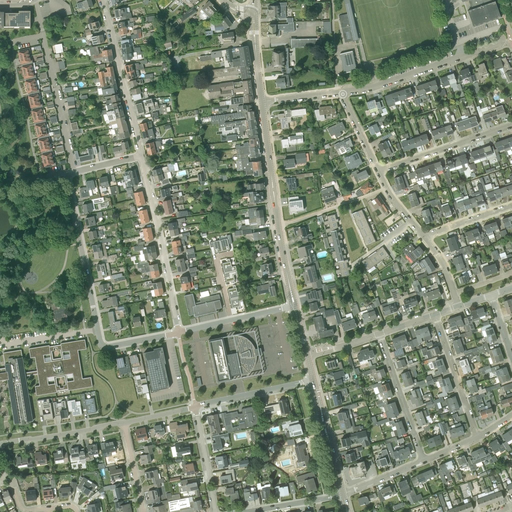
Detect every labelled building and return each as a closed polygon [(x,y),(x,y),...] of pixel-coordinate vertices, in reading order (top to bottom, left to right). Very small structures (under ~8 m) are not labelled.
[(81,6),(84,5),(86,9),(93,6),(91,0),(87,0),(77,4),(79,9),(82,8),(81,6)] [(494,0),(452,0),(453,1),(456,0),(460,0),(461,1),(462,2),(465,2),(469,0),(472,9),(467,11),(473,27),(501,17),(494,0)] [(213,14),(216,10),(212,6),(213,5),(209,1),(203,8),(202,10),(200,11),(202,13),(204,12),(204,14),(202,16),(204,18),(206,16),(208,16),(211,19),(214,15),(213,14)] [(280,3),(280,6),(268,6),(269,13),(271,13),(271,17),(278,17),(278,18),(286,18),(286,6),(287,6),(287,3),(280,3)] [(131,18),(130,13),(126,14),(125,8),(115,10),(116,18),(121,17),(121,20),(131,18)] [(183,21),(196,11),(193,8),(180,17),(183,21)] [(1,15),(1,13),(1,11),(0,10),(0,28),(1,29),(1,27),(3,27),(3,29),(31,29),(31,13),(5,13),(5,15),(1,15)] [(345,43),(354,41),(348,14),(339,16),(340,23),(342,29),(345,43)] [(215,30),(226,29),(232,24),(226,16),(220,21),(214,22),(215,30)] [(86,35),(91,33),(91,30),(100,28),(99,21),(89,24),(90,29),(85,30),(86,35)] [(126,28),(130,27),(129,24),(128,24),(127,21),(118,23),(119,29),(126,27),(126,28)] [(324,34),(331,33),(331,21),(323,22),(324,34)] [(276,25),(269,25),(269,32),(268,32),(267,33),(267,35),(268,36),(268,37),(276,36),(280,36),(279,30),(294,30),(294,23),(288,23),(288,25),(279,25),(276,25)] [(224,45),(234,43),(233,38),(234,37),(233,32),(222,34),(224,45)] [(88,40),(92,39),(93,45),(104,42),(102,35),(93,37),(93,34),(87,35),(88,40)] [(164,49),(172,47),(170,38),(162,40),(164,49)] [(121,40),(122,48),(131,47),(133,46),(132,39),(121,40)] [(291,48),(321,47),(321,39),(291,39),(291,48)] [(57,53),(64,52),(63,43),(56,44),(57,53)] [(93,55),(94,58),(112,55),(111,49),(102,51),(103,53),(99,54),(98,46),(90,48),(90,50),(91,55),(93,55)] [(248,46),(237,48),(239,56),(239,59),(240,60),(250,58),(248,46)] [(20,57),(20,58),(29,56),(28,52),(30,51),(30,48),(18,51),(19,54),(18,55),(18,56),(18,57),(19,57),(20,57)] [(241,65),(241,66),(249,65),(251,65),(250,58),(240,60),(239,59),(237,59),(237,56),(239,56),(237,48),(227,50),(228,56),(229,63),(224,64),(224,68),(229,67),(240,66),(241,65)] [(281,51),(273,51),(273,67),(274,68),(275,68),(276,66),(288,66),(288,48),(281,48),(281,51)] [(219,57),(228,56),(227,50),(211,52),(212,58),(215,58),(216,61),(220,61),(219,57)] [(356,70),(351,52),(352,51),(340,54),(344,73),(357,70),(356,70)] [(30,61),(29,56),(20,58),(20,59),(19,59),(19,60),(19,61),(20,62),(21,62),(22,65),(33,63),(32,60),(30,61)] [(508,82),(511,80),(511,69),(511,70),(505,57),(500,59),(500,58),(493,61),(495,70),(502,68),(504,74),(508,82)] [(34,66),(33,63),(22,65),(22,69),(21,70),(21,71),(22,72),(23,72),(23,73),(33,71),(32,66),(34,66)] [(127,73),(138,70),(136,63),(133,64),(132,64),(125,66),(127,73)] [(477,81),(479,80),(482,79),(481,76),(488,74),(484,63),(478,65),(479,68),(477,69),(478,72),(475,74),(475,75),(477,81)] [(251,77),(249,65),(241,66),(241,65),(240,66),(241,73),(242,74),(238,75),(239,79),(242,78),(251,77)] [(100,78),(114,75),(113,66),(107,67),(108,72),(104,73),(104,71),(99,72),(100,78)] [(221,76),(221,77),(241,73),(240,66),(229,67),(224,68),(220,69),(221,76)] [(477,81),(475,75),(471,76),(468,68),(459,72),(462,79),(468,77),(470,83),(477,81)] [(221,77),(221,76),(220,69),(207,71),(208,79),(221,77)] [(138,70),(127,73),(128,79),(136,78),(136,77),(140,76),(138,70)] [(34,75),(33,71),(23,73),(23,74),(22,75),(22,76),(23,76),(24,76),(25,80),(36,78),(35,74),(34,75)] [(453,74),(447,76),(450,84),(456,82),(453,74)] [(110,85),(116,84),(114,75),(100,78),(101,84),(102,87),(106,86),(105,83),(106,83),(107,83),(106,81),(110,81),(110,85)] [(289,82),(288,78),(288,75),(282,76),(283,78),(276,79),(277,87),(280,86),(281,88),(285,87),(285,83),(289,82)] [(450,84),(447,76),(441,78),(443,86),(450,84)] [(37,80),(36,78),(25,80),(26,83),(25,84),(25,85),(25,86),(26,87),(27,87),(36,85),(39,85),(38,80),(37,80)] [(244,94),(252,94),(251,80),(234,82),(233,82),(220,83),(220,84),(221,91),(228,90),(229,93),(231,93),(234,92),(244,91),(244,94)] [(428,82),(431,91),(438,88),(435,80),(428,82)] [(425,93),(431,91),(428,82),(422,84),(425,93)] [(117,90),(116,84),(110,85),(106,86),(102,87),(101,87),(103,95),(117,92),(116,90),(117,90)] [(234,92),(231,93),(229,93),(228,90),(221,91),(220,84),(208,86),(210,99),(232,96),(232,97),(234,97),(234,96),(235,96),(234,92)] [(419,98),(420,98),(420,99),(427,97),(426,95),(425,93),(422,84),(416,87),(419,95),(419,98)] [(28,95),(39,92),(39,89),(37,89),(36,85),(27,87),(27,88),(26,88),(26,89),(26,90),(26,91),(27,91),(28,95)] [(410,88),(404,90),(407,98),(413,96),(410,88)] [(397,92),(400,100),(407,98),(404,90),(397,92)] [(147,91),(145,92),(132,95),(134,101),(141,99),(141,98),(142,100),(145,99),(144,95),(147,94),(147,91)] [(30,102),(39,100),(38,96),(40,95),(39,92),(28,95),(29,98),(28,99),(28,100),(29,101),(30,101),(30,102)] [(391,94),(394,102),(400,100),(397,92),(391,94)] [(110,104),(113,103),(112,102),(120,100),(119,94),(111,96),(112,99),(109,100),(106,101),(106,104),(107,104),(110,104)] [(252,94),(244,94),(244,97),(243,97),(243,99),(241,99),(241,97),(235,98),(235,100),(231,100),(231,105),(253,102),(252,94)] [(394,102),(391,94),(385,96),(389,107),(395,105),(394,102)] [(136,110),(154,105),(158,105),(157,102),(153,102),(152,98),(149,99),(142,101),(143,102),(135,104),(136,110)] [(32,109),(43,107),(42,103),(40,104),(39,100),(30,102),(30,103),(29,103),(29,104),(29,105),(30,106),(31,106),(32,109)] [(376,103),(375,100),(367,102),(370,113),(379,111),(378,109),(384,107),(382,101),(376,103)] [(107,115),(123,111),(121,105),(120,102),(113,104),(113,103),(110,104),(107,104),(106,104),(107,104),(104,105),(106,110),(100,111),(101,115),(102,115),(107,114),(107,115)] [(245,112),(252,111),(251,104),(238,106),(237,108),(238,113),(243,112),(245,112)] [(158,105),(154,105),(136,110),(138,115),(150,112),(149,110),(155,109),(159,108),(158,105)] [(495,108),(499,117),(506,115),(502,105),(495,108)] [(331,109),(331,106),(319,107),(319,110),(314,111),(317,121),(325,120),(324,114),(331,114),(332,116),(336,115),(335,108),(331,109)] [(480,117),(483,116),(485,122),(492,120),(488,110),(481,113),(481,112),(479,106),(476,107),(478,113),(479,114),(480,117)] [(33,117),(42,115),(42,114),(41,110),(43,110),(43,107),(32,109),(32,113),(31,114),(31,115),(32,116),(33,116),(33,117)] [(306,108),(291,110),(292,117),(307,114),(306,108)] [(492,120),(499,117),(495,108),(492,109),(488,110),(492,120)] [(245,112),(246,116),(246,120),(253,119),(256,118),(254,110),(252,111),(245,112)] [(291,122),(290,117),(292,117),(291,110),(284,111),(285,113),(278,114),(279,118),(280,118),(282,128),(289,127),(288,122),(291,122)] [(125,118),(123,111),(107,115),(108,118),(109,120),(106,121),(107,124),(109,123),(109,122),(116,120),(125,118)] [(245,112),(243,112),(238,113),(211,116),(212,124),(219,123),(224,122),(230,122),(236,121),(242,120),(246,120),(246,116),(245,112)] [(473,113),(474,117),(469,119),(471,127),(478,125),(476,120),(479,119),(476,112),(473,113)] [(35,124),(46,121),(45,118),(43,119),(42,115),(33,117),(33,118),(32,119),(32,120),(33,120),(34,120),(35,124)] [(381,134),(380,131),(380,130),(381,130),(380,126),(383,125),(382,122),(385,120),(385,119),(384,116),(375,120),(377,124),(369,127),(372,134),(376,133),(377,136),(381,134)] [(125,118),(116,120),(109,122),(109,123),(110,125),(117,123),(118,128),(127,125),(125,118)] [(242,120),(243,130),(245,130),(257,128),(256,118),(253,119),(246,120),(242,120)] [(463,121),(465,129),(471,127),(469,119),(463,121)] [(239,131),(240,131),(243,130),(242,120),(236,121),(230,122),(224,122),(219,123),(212,124),(219,123),(220,128),(225,127),(225,131),(232,130),(232,127),(237,126),(237,127),(238,127),(239,131)] [(47,124),(46,121),(35,124),(36,127),(35,128),(35,129),(35,130),(36,130),(37,131),(46,129),(45,125),(47,124)] [(140,124),(142,131),(148,130),(147,127),(152,126),(151,121),(140,124)] [(465,129),(463,121),(456,123),(459,131),(465,129)] [(336,138),(342,135),(340,132),(346,129),(342,122),(327,129),(331,137),(332,136),(334,139),(336,138)] [(128,131),(127,125),(118,128),(109,130),(109,133),(115,132),(115,134),(116,134),(128,131)] [(450,125),(444,127),(447,135),(453,133),(450,125)] [(438,129),(441,137),(447,135),(444,127),(438,129)] [(258,138),(257,128),(245,130),(245,133),(248,133),(249,139),(258,138)] [(47,133),(46,129),(37,131),(37,132),(36,132),(36,133),(36,134),(36,135),(37,135),(38,139),(49,136),(48,133),(47,133)] [(144,139),(149,137),(149,140),(154,139),(153,135),(154,135),(153,129),(151,129),(148,130),(142,131),(144,139)] [(441,137),(438,129),(431,132),(434,140),(441,137)] [(130,137),(128,131),(116,134),(116,137),(112,138),(113,141),(130,137)] [(282,148),(289,147),(289,145),(300,143),(303,143),(303,136),(303,132),(295,133),(296,136),(288,137),(288,139),(281,140),(282,148)] [(391,132),(381,138),(382,141),(393,135),(391,133),(391,132)] [(426,134),(420,137),(423,144),(429,142),(426,134)] [(50,139),(49,136),(38,139),(39,142),(38,143),(38,144),(39,145),(40,145),(40,146),(49,144),(48,140),(50,139)] [(414,139),(416,147),(423,144),(420,137),(414,139)] [(240,149),(259,146),(258,138),(249,139),(250,146),(249,146),(249,145),(248,142),(243,143),(243,146),(240,146),(240,145),(235,146),(235,148),(236,149),(240,149)] [(353,146),(351,142),(352,142),(349,138),(339,143),(339,142),(334,144),(334,145),(337,151),(339,150),(341,154),(347,151),(346,150),(353,146)] [(407,141),(406,138),(401,140),(402,143),(401,143),(404,151),(410,149),(407,141)] [(410,149),(416,147),(414,139),(407,141),(410,149)] [(507,157),(507,158),(509,157),(508,155),(511,154),(511,152),(510,147),(507,139),(501,141),(504,149),(507,157)] [(114,154),(124,152),(124,150),(129,149),(127,141),(121,143),(122,146),(113,148),(114,154)] [(145,144),(147,149),(161,146),(160,144),(160,141),(157,141),(154,142),(145,144)] [(378,145),(381,151),(391,146),(388,141),(386,142),(378,145)] [(504,149),(501,141),(495,143),(498,151),(504,149)] [(50,148),(49,144),(40,146),(39,147),(39,148),(39,149),(40,149),(41,150),(42,153),(53,151),(52,148),(50,148)] [(161,146),(147,149),(148,155),(157,153),(156,153),(160,152),(159,149),(162,148),(161,146)] [(238,159),(241,159),(261,156),(259,146),(240,149),(236,149),(238,159)] [(391,146),(381,151),(384,157),(388,155),(389,157),(393,155),(393,154),(394,153),(392,147),(391,147),(391,146)] [(489,146),(483,148),(486,156),(487,159),(487,160),(496,157),(496,155),(493,146),(490,147),(489,146)] [(477,150),(479,158),(486,156),(483,148),(477,150)] [(79,157),(80,162),(94,159),(92,149),(88,149),(89,155),(79,157)] [(479,158),(477,150),(471,152),(473,161),(479,158)] [(43,160),(53,158),(52,154),(53,154),(53,151),(42,153),(42,157),(41,158),(41,159),(42,160),(43,160)] [(294,164),(306,162),(305,153),(296,154),(296,159),(284,160),(285,168),(295,167),(294,164)] [(358,155),(356,156),(354,154),(350,156),(349,155),(344,158),(346,163),(347,162),(348,165),(353,162),(355,167),(362,163),(358,155)] [(461,165),(462,167),(464,171),(466,170),(464,164),(468,162),(465,154),(459,156),(461,165)] [(452,159),(455,167),(461,165),(459,156),(452,159)] [(53,162),(53,158),(43,160),(43,161),(43,162),(42,162),(42,163),(43,164),(44,164),(45,168),(56,165),(55,162),(53,162)] [(254,170),(253,162),(249,163),(248,158),(241,159),(243,170),(243,171),(245,171),(254,170)] [(454,167),(455,167),(452,159),(446,161),(448,166),(445,167),(447,172),(449,178),(452,177),(450,172),(455,170),(454,167)] [(261,161),(253,162),(254,170),(262,169),(261,161)] [(434,164),(437,172),(443,170),(440,162),(434,164)] [(169,172),(170,172),(175,171),(173,163),(167,164),(168,166),(160,168),(152,170),(154,176),(162,174),(162,173),(169,171),(169,172)] [(436,179),(439,178),(437,172),(434,164),(427,166),(430,174),(431,177),(435,176),(436,179)] [(426,175),(430,174),(427,166),(421,168),(424,176),(425,179),(426,183),(428,182),(426,175)] [(415,170),(417,174),(414,175),(416,182),(423,180),(423,179),(425,179),(424,176),(421,168),(415,170)] [(131,178),(137,177),(135,170),(125,172),(126,176),(127,175),(128,179),(131,178)] [(359,173),(357,170),(352,172),(356,182),(368,176),(365,170),(359,173)] [(172,178),(170,172),(169,172),(169,171),(162,173),(162,174),(154,176),(155,182),(160,181),(161,182),(162,182),(162,185),(169,183),(168,179),(172,178)] [(198,181),(205,180),(205,178),(207,178),(206,173),(197,175),(198,181)] [(296,189),(295,179),(294,175),(289,176),(290,178),(286,179),(287,183),(287,186),(289,186),(289,190),(296,189)] [(394,178),(396,185),(406,181),(405,180),(403,175),(394,178)] [(102,188),(109,186),(107,176),(100,178),(102,188)] [(138,184),(137,177),(131,178),(128,179),(129,182),(127,183),(128,187),(138,184)] [(90,200),(91,200),(100,198),(100,194),(92,195),(91,190),(94,189),(93,180),(85,182),(87,187),(79,188),(81,198),(89,196),(90,200)] [(406,181),(396,185),(399,191),(409,187),(407,181),(406,181)] [(365,194),(372,188),(368,182),(361,188),(361,189),(357,191),(360,196),(364,193),(365,194)] [(110,188),(112,196),(119,194),(117,186),(110,188)] [(178,191),(177,186),(170,187),(170,188),(160,190),(162,197),(170,195),(169,191),(171,191),(171,190),(175,190),(175,191),(178,191)] [(333,191),(332,187),(321,191),(322,195),(323,195),(326,202),(336,199),(333,191)] [(499,189),(502,197),(509,195),(506,187),(499,189)] [(486,191),(490,201),(496,199),(494,191),(493,188),(486,191)] [(496,199),(502,197),(499,189),(494,191),(496,199)] [(142,191),(134,193),(136,199),(144,197),(142,191)] [(472,198),(469,199),(472,208),(478,205),(475,197),(473,191),(472,191),(471,192),(470,192),(471,194),(472,198)] [(253,193),(253,192),(241,193),(242,197),(249,196),(250,203),(248,203),(248,207),(256,206),(256,202),(259,202),(259,201),(263,200),(262,193),(257,194),(257,192),(253,193)] [(410,201),(417,198),(415,192),(408,195),(410,201)] [(475,197),(478,205),(484,203),(481,195),(475,197)] [(176,196),(173,197),(172,197),(173,199),(163,201),(164,208),(172,206),(171,203),(177,201),(177,198),(176,196)] [(289,201),(289,202),(290,212),(291,212),(291,214),(297,213),(297,211),(304,210),(302,200),(299,200),(298,196),(289,198),(289,201)] [(389,210),(379,196),(371,201),(374,205),(377,203),(384,213),(385,212),(387,211),(389,210)] [(145,204),(144,197),(136,199),(137,205),(145,204)] [(421,197),(417,198),(410,201),(412,207),(423,203),(421,197)] [(472,208),(469,199),(463,202),(465,210),(472,208)] [(458,208),(459,212),(465,210),(463,202),(456,204),(456,201),(453,202),(455,209),(458,208)] [(441,205),(440,202),(437,203),(438,205),(439,209),(440,212),(441,214),(444,213),(445,217),(452,214),(449,205),(448,205),(446,204),(441,205)] [(92,211),(91,203),(83,205),(84,213),(92,211)] [(173,209),(172,206),(164,208),(166,214),(176,212),(177,218),(178,217),(188,215),(187,211),(178,212),(177,209),(173,209)] [(249,216),(250,219),(264,217),(263,210),(258,210),(257,208),(248,209),(249,212),(248,212),(248,216),(249,216)] [(421,211),(423,217),(433,214),(431,208),(429,209),(428,208),(421,211)] [(147,209),(139,211),(140,217),(148,215),(147,209)] [(356,222),(355,222),(365,218),(362,209),(352,214),(354,218),(356,222)] [(437,213),(433,214),(423,217),(426,224),(435,220),(434,218),(439,216),(439,218),(442,217),(441,214),(440,212),(437,213)] [(339,222),(338,219),(336,219),(335,215),(335,214),(327,216),(328,220),(323,222),(324,225),(329,224),(337,222),(339,222)] [(140,217),(142,224),(150,222),(148,215),(140,217)] [(95,221),(97,220),(96,216),(85,218),(87,226),(95,225),(95,221)] [(265,224),(264,217),(250,219),(249,219),(249,225),(250,225),(251,229),(258,228),(258,225),(265,224)] [(510,224),(508,217),(502,219),(504,226),(510,224)] [(170,230),(177,228),(183,227),(182,222),(185,221),(185,218),(177,219),(177,222),(168,223),(170,230)] [(359,230),(369,226),(365,218),(355,222),(357,226),(358,226),(359,230)] [(492,231),(495,230),(496,232),(499,231),(496,221),(490,224),(492,231)] [(330,228),(325,229),(326,233),(331,232),(331,231),(339,230),(341,229),(340,226),(338,227),(337,222),(329,224),(330,228)] [(493,234),(493,233),(492,231),(490,224),(483,226),(486,233),(488,236),(493,234)] [(300,228),(300,226),(293,228),(295,236),(302,234),(302,237),(301,237),(302,243),(309,241),(309,239),(313,238),(311,233),(307,234),(306,228),(305,228),(304,227),(300,228)] [(359,230),(361,233),(360,234),(362,238),(372,234),(369,226),(359,230)] [(478,228),(471,230),(475,240),(475,241),(479,240),(480,242),(482,242),(484,247),(487,246),(484,237),(481,238),(478,228)] [(98,231),(98,230),(88,232),(90,239),(94,238),(94,239),(101,237),(100,231),(98,231)] [(342,237),(342,234),(340,234),(339,230),(331,231),(331,232),(332,236),(327,237),(328,240),(342,237)] [(475,240),(471,230),(465,232),(468,243),(475,240)] [(265,231),(253,233),(254,240),(258,240),(258,239),(263,238),(264,238),(266,238),(265,231)] [(362,238),(363,238),(364,241),(364,242),(366,246),(376,242),(372,234),(362,238)] [(188,241),(187,236),(180,237),(179,237),(180,240),(172,242),(173,248),(185,245),(184,241),(188,241)] [(456,243),(454,236),(450,238),(446,239),(448,246),(456,243)] [(328,240),(329,244),(333,242),(334,247),(342,245),(341,240),(343,240),(342,237),(328,240)] [(227,238),(220,240),(222,251),(228,250),(228,251),(230,250),(229,244),(227,238)] [(92,245),(94,252),(106,249),(105,245),(107,245),(106,243),(110,242),(110,239),(103,240),(103,243),(100,244),(100,243),(92,245)] [(220,240),(212,242),(213,247),(215,254),(217,253),(222,251),(220,240)] [(467,247),(459,250),(456,243),(448,246),(451,252),(454,251),(456,254),(462,251),(468,249),(467,247)] [(410,244),(402,249),(409,258),(413,255),(416,258),(424,252),(419,246),(415,249),(410,244)] [(143,247),(143,245),(138,246),(133,247),(134,252),(140,251),(142,251),(143,254),(144,254),(148,253),(156,251),(154,245),(147,247),(143,247)] [(173,248),(174,254),(182,253),(182,252),(186,251),(187,254),(195,253),(194,249),(194,248),(186,250),(185,245),(173,248)] [(260,249),(262,256),(269,255),(268,247),(264,248),(263,245),(259,246),(260,248),(258,248),(258,249),(260,249)] [(309,255),(307,249),(312,248),(311,245),(298,248),(300,258),(305,257),(306,263),(315,261),(314,254),(309,255)] [(345,249),(343,249),(342,245),(334,247),(335,251),(331,252),(331,255),(346,252),(345,249)] [(379,250),(376,252),(376,251),(375,252),(382,261),(389,255),(383,246),(379,249),(379,250)] [(107,256),(106,249),(94,252),(95,258),(103,257),(106,256),(106,260),(114,258),(117,257),(116,254),(107,256)] [(468,249),(462,251),(456,254),(457,257),(453,258),(455,265),(466,261),(465,255),(469,254),(469,255),(472,254),(472,251),(469,252),(468,249)] [(157,258),(156,251),(148,253),(144,254),(145,257),(145,258),(145,260),(144,261),(142,261),(139,262),(139,264),(147,262),(147,260),(157,258)] [(337,258),(338,262),(346,260),(345,255),(347,255),(346,252),(331,255),(332,259),(337,258)] [(368,256),(368,257),(375,266),(382,261),(375,252),(372,254),(372,255),(369,257),(368,256)] [(510,267),(506,255),(500,257),(502,261),(501,261),(502,265),(504,269),(510,267)] [(375,266),(368,257),(365,259),(361,262),(367,271),(375,266)] [(421,269),(425,267),(432,263),(428,257),(419,262),(418,260),(410,267),(412,269),(418,264),(421,269)] [(114,258),(106,260),(107,263),(104,263),(97,265),(98,271),(110,269),(108,263),(114,261),(114,258)] [(177,266),(188,263),(189,263),(188,260),(184,261),(183,258),(176,260),(177,266)] [(333,263),(334,266),(339,265),(340,269),(348,267),(347,263),(349,262),(348,259),(346,260),(338,262),(333,263)] [(222,263),(224,272),(233,270),(231,261),(222,263)] [(394,263),(395,265),(392,267),(394,272),(400,270),(397,261),(394,263)] [(466,261),(455,265),(457,271),(462,269),(463,272),(470,270),(468,265),(469,265),(467,261),(466,261)] [(147,272),(159,270),(157,263),(149,265),(148,266),(148,263),(147,262),(139,264),(140,265),(137,265),(138,268),(140,267),(140,268),(145,267),(147,272)] [(273,273),(271,262),(265,264),(265,265),(260,266),(262,272),(263,272),(264,275),(273,273)] [(188,263),(177,266),(178,272),(186,270),(185,267),(189,267),(188,263)] [(429,273),(435,269),(432,263),(425,267),(429,273)] [(495,263),(489,265),(491,273),(498,271),(496,267),(495,263)] [(317,277),(315,270),(319,269),(318,264),(304,267),(306,275),(304,276),(306,283),(312,282),(314,289),(322,287),(319,277),(317,277)] [(491,273),(489,265),(482,268),(483,272),(484,272),(485,276),(491,273)] [(336,274),(341,273),(342,277),(350,275),(349,275),(348,270),(350,270),(350,267),(348,267),(340,269),(335,270),(336,274)] [(111,279),(123,277),(122,273),(111,275),(110,269),(98,271),(99,278),(107,276),(110,276),(111,279)] [(159,270),(147,272),(148,275),(151,274),(152,278),(160,276),(159,270)] [(224,272),(226,282),(236,280),(234,270),(224,272)] [(463,272),(462,273),(463,276),(459,277),(461,284),(469,281),(468,278),(472,276),(470,270),(463,272)] [(196,271),(190,272),(189,273),(190,277),(188,277),(188,276),(180,277),(182,284),(189,282),(193,281),(192,277),(197,276),(196,271)] [(434,285),(430,286),(435,298),(441,296),(439,289),(438,285),(437,285),(440,284),(437,273),(432,274),(433,278),(434,277),(436,283),(433,284),(434,285)] [(123,277),(111,279),(106,280),(107,283),(99,285),(101,292),(108,291),(108,292),(112,291),(115,290),(114,286),(111,286),(110,286),(109,283),(118,282),(117,278),(123,277)] [(276,295),(274,283),(275,283),(274,280),(268,281),(269,284),(261,286),(262,293),(271,291),(271,296),(276,295)] [(419,283),(418,280),(415,281),(421,297),(423,296),(424,298),(427,297),(428,300),(435,298),(430,286),(431,288),(422,291),(419,283)] [(415,281),(414,281),(412,284),(415,293),(408,295),(410,299),(412,306),(418,303),(416,298),(421,297),(415,281)] [(191,288),(189,282),(182,284),(183,290),(191,288)] [(227,289),(229,298),(239,296),(237,287),(227,289)] [(162,288),(154,289),(154,290),(156,296),(164,294),(162,288)] [(104,306),(118,303),(116,296),(131,293),(131,290),(111,293),(112,297),(109,297),(108,299),(102,301),(104,306)] [(323,300),(321,290),(307,293),(310,304),(316,302),(323,300)] [(400,296),(399,292),(396,293),(398,300),(401,299),(402,301),(403,301),(406,308),(412,306),(408,295),(402,297),(402,295),(400,296)] [(195,303),(193,294),(184,296),(189,316),(194,314),(195,317),(217,312),(216,309),(222,308),(219,294),(212,296),(200,299),(201,302),(195,303)] [(229,299),(232,308),(241,306),(239,297),(229,299)] [(505,308),(511,305),(511,298),(503,301),(505,308)] [(398,311),(394,301),(388,303),(391,313),(398,311)] [(55,323),(62,321),(68,320),(66,310),(64,302),(51,304),(55,323)] [(164,309),(163,302),(159,303),(160,310),(154,311),(156,319),(166,317),(165,309),(164,309)] [(318,309),(316,302),(310,304),(309,304),(311,311),(318,309)] [(391,313),(388,303),(388,302),(381,305),(385,315),(391,313)] [(367,310),(368,313),(371,320),(377,318),(373,308),(367,310)] [(483,308),(477,310),(479,317),(485,315),(483,308)] [(325,329),(323,322),(322,318),(335,315),(334,311),(333,309),(315,313),(316,317),(313,318),(316,331),(318,330),(320,338),(334,334),(333,329),(327,330),(327,329),(325,329)] [(344,331),(350,328),(346,318),(346,317),(341,320),(338,310),(334,311),(335,315),(337,325),(341,324),(344,331)] [(469,324),(471,330),(475,329),(473,324),(472,324),(472,322),(480,320),(479,317),(477,310),(470,312),(471,316),(467,317),(469,324)] [(115,322),(113,311),(108,312),(111,327),(112,326),(113,331),(120,329),(120,330),(122,329),(120,321),(115,322)] [(364,322),(371,320),(368,313),(362,315),(364,322)] [(461,327),(463,326),(465,326),(463,318),(461,319),(460,315),(454,318),(457,328),(461,327)] [(134,326),(141,325),(140,317),(132,318),(134,326)] [(346,318),(350,328),(356,326),(354,319),(353,319),(352,320),(350,317),(347,318),(346,318)] [(458,329),(457,328),(454,318),(447,320),(450,327),(449,327),(451,331),(456,329),(458,329)] [(424,337),(425,340),(425,341),(426,344),(427,343),(426,340),(428,339),(431,338),(429,335),(430,334),(427,327),(421,329),(424,337)] [(487,336),(494,333),(492,327),(485,330),(487,336)] [(415,331),(417,339),(412,341),(414,347),(420,345),(419,343),(422,342),(425,341),(425,340),(421,329),(415,331)] [(473,335),(472,334),(471,330),(467,332),(465,333),(460,335),(458,335),(459,339),(453,341),(455,347),(465,344),(463,338),(467,336),(467,337),(473,335)] [(484,337),(486,344),(497,340),(494,333),(487,336),(484,337)] [(208,340),(217,383),(232,380),(231,376),(241,374),(242,378),(242,377),(245,376),(247,375),(249,373),(253,368),(257,357),(256,354),(256,350),(250,341),(247,338),(242,336),(241,336),(236,335),(234,335),(233,335),(237,353),(227,355),(223,337),(208,340)] [(398,337),(401,344),(402,348),(407,346),(408,347),(410,346),(411,348),(414,347),(412,341),(407,342),(405,335),(398,337)] [(402,348),(401,344),(398,337),(392,339),(395,347),(396,346),(397,350),(393,351),(396,358),(401,356),(404,355),(402,348)] [(37,370),(25,372),(21,350),(3,353),(6,368),(0,368),(0,380),(8,379),(15,424),(20,423),(20,424),(28,423),(28,421),(33,421),(26,376),(38,374),(40,385),(35,386),(37,396),(57,392),(57,391),(68,389),(68,391),(92,387),(91,377),(82,379),(78,350),(86,349),(85,340),(61,344),(61,345),(50,347),(49,345),(29,349),(31,358),(35,357),(37,370)] [(478,350),(477,347),(471,349),(466,351),(465,347),(464,348),(463,345),(465,344),(455,347),(457,354),(464,351),(465,355),(472,352),(476,351),(478,350)] [(440,353),(438,346),(427,350),(426,347),(420,349),(421,352),(425,351),(428,359),(433,357),(433,355),(440,353)] [(154,350),(144,353),(145,355),(152,391),(170,388),(162,353),(164,352),(162,347),(154,349),(154,350)] [(490,357),(501,353),(499,347),(492,350),(488,351),(490,357)] [(364,350),(367,359),(374,356),(372,350),(369,351),(368,348),(364,350)] [(367,359),(364,350),(360,351),(361,354),(357,355),(359,361),(362,361),(363,364),(368,362),(367,359)] [(503,360),(501,353),(490,357),(493,363),(503,360)] [(144,370),(141,354),(130,356),(132,369),(138,368),(139,371),(144,370)] [(128,356),(116,358),(119,373),(124,372),(125,374),(131,372),(128,356)] [(459,361),(462,367),(469,364),(468,361),(470,360),(469,357),(459,361)] [(415,365),(420,364),(419,361),(412,363),(411,360),(408,361),(407,358),(397,361),(399,368),(407,365),(408,368),(415,365)] [(437,367),(444,365),(442,358),(436,361),(434,358),(428,360),(429,363),(432,362),(434,368),(437,367)] [(334,363),(333,360),(326,362),(328,369),(339,366),(339,369),(343,368),(341,361),(334,363)] [(469,364),(462,367),(464,374),(474,370),(472,364),(469,365),(469,364)] [(403,380),(411,377),(415,376),(417,375),(415,370),(417,369),(415,365),(408,368),(407,368),(408,371),(401,374),(403,380)] [(446,371),(444,365),(437,367),(439,370),(434,372),(435,375),(446,371)] [(485,370),(486,373),(491,372),(492,373),(493,373),(495,374),(496,374),(497,377),(508,373),(506,367),(499,369),(498,366),(490,368),(485,370)] [(376,371),(375,368),(371,370),(364,372),(362,373),(364,376),(370,374),(371,376),(372,376),(373,376),(375,382),(382,379),(381,376),(385,375),(383,369),(376,371)] [(344,374),(343,371),(327,375),(328,378),(334,376),(336,385),(342,383),(342,382),(346,381),(346,380),(349,379),(348,373),(344,374)] [(510,379),(508,373),(497,377),(500,383),(503,382),(510,379)] [(468,387),(476,384),(474,379),(479,378),(477,374),(470,377),(470,379),(466,381),(468,387)] [(440,387),(450,383),(448,377),(442,379),(441,376),(432,379),(431,380),(426,381),(427,382),(427,383),(428,386),(434,384),(433,383),(438,381),(440,387)] [(411,377),(403,380),(405,386),(417,382),(416,379),(412,380),(411,377)] [(143,391),(143,392),(149,391),(146,378),(141,379),(141,378),(136,379),(137,386),(136,386),(137,393),(143,391)] [(379,393),(390,389),(388,383),(382,385),(381,382),(378,383),(372,385),(373,388),(375,388),(376,390),(378,389),(379,393)] [(453,390),(450,383),(440,387),(442,393),(438,394),(438,395),(434,397),(434,399),(435,399),(435,400),(442,397),(447,395),(446,392),(453,390)] [(503,386),(504,389),(504,391),(511,388),(511,384),(511,383),(503,386)] [(492,390),(491,387),(485,389),(485,388),(482,389),(481,386),(477,388),(476,384),(468,387),(471,393),(477,391),(479,394),(480,394),(492,390)] [(335,405),(342,403),(340,397),(345,395),(348,395),(346,388),(343,388),(337,390),(338,394),(332,395),(335,405)] [(382,403),(387,401),(386,398),(393,396),(390,389),(379,393),(381,397),(382,397),(383,399),(381,399),(382,400),(376,402),(377,404),(382,403)] [(410,395),(411,399),(420,396),(417,389),(412,391),(413,394),(410,395)] [(427,394),(420,396),(411,399),(413,404),(415,403),(416,406),(423,404),(421,400),(428,398),(427,394)] [(448,406),(457,403),(455,396),(448,398),(448,399),(446,400),(446,402),(448,406)] [(434,403),(435,407),(436,410),(439,409),(437,403),(444,401),(442,397),(435,400),(433,400),(434,403)] [(509,405),(507,399),(503,400),(502,397),(500,397),(503,407),(509,405)] [(83,409),(86,409),(87,414),(96,412),(94,398),(85,399),(85,398),(81,398),(83,410),(83,409)] [(49,399),(37,400),(40,415),(43,415),(44,420),(53,419),(51,403),(50,403),(48,403),(48,399),(49,399)] [(290,412),(286,399),(279,401),(279,404),(276,405),(275,404),(263,407),(264,414),(281,411),(282,414),(290,412)] [(73,416),(76,415),(82,414),(80,406),(76,407),(75,407),(74,400),(69,401),(67,401),(68,404),(68,406),(71,405),(73,416)] [(68,417),(65,401),(61,401),(62,406),(57,407),(57,402),(53,402),(55,415),(61,414),(62,418),(67,417),(68,417)] [(385,412),(397,408),(395,402),(388,404),(387,401),(382,403),(377,404),(378,408),(383,406),(385,412)] [(488,409),(486,410),(488,416),(494,414),(489,402),(486,403),(488,409)] [(459,409),(457,403),(448,406),(449,409),(450,412),(452,411),(453,411),(459,409)] [(239,421),(241,429),(245,428),(259,425),(255,406),(241,409),(242,413),(238,414),(238,417),(239,421)] [(486,410),(484,406),(478,408),(479,411),(478,412),(479,416),(481,416),(482,418),(488,416),(486,410)] [(388,422),(389,421),(388,418),(391,417),(399,414),(397,408),(385,412),(387,419),(373,423),(374,426),(388,422)] [(426,417),(427,416),(430,415),(428,409),(425,410),(421,411),(415,413),(417,420),(426,417)] [(339,421),(349,419),(348,415),(351,414),(350,410),(337,413),(339,421)] [(226,413),(223,414),(225,422),(227,433),(228,433),(241,430),(241,429),(239,421),(238,417),(238,414),(237,412),(226,414),(226,413)] [(219,423),(218,418),(217,414),(207,416),(208,421),(209,425),(219,423)] [(427,420),(426,417),(417,420),(419,426),(425,424),(427,427),(429,426),(430,426),(428,420),(427,420)] [(341,429),(352,426),(350,419),(339,421),(341,429)] [(397,429),(403,427),(401,421),(395,423),(393,420),(389,421),(388,422),(390,425),(392,425),(393,427),(395,426),(397,429)] [(177,425),(177,422),(169,424),(171,431),(176,430),(178,438),(187,437),(186,431),(188,431),(187,423),(177,425)] [(292,426),(291,422),(282,425),(283,428),(289,427),(291,436),(302,433),(300,425),(300,424),(292,426)] [(443,431),(442,425),(441,422),(436,424),(437,426),(439,427),(439,430),(436,436),(433,437),(436,445),(442,443),(441,439),(443,438),(442,436),(445,435),(443,431)] [(209,425),(210,429),(211,434),(221,432),(220,427),(219,423),(209,425)] [(455,428),(458,436),(464,434),(463,430),(466,428),(464,424),(461,425),(460,423),(454,425),(455,428)] [(161,427),(161,425),(154,426),(154,428),(149,429),(151,436),(154,436),(155,433),(159,432),(162,436),(165,433),(168,432),(167,426),(161,427)] [(452,438),(458,436),(455,428),(454,425),(448,427),(452,438)] [(406,433),(403,427),(397,429),(393,431),(395,436),(399,435),(399,436),(406,433)] [(148,440),(147,437),(145,428),(135,430),(137,439),(144,438),(144,440),(148,440)] [(369,445),(366,431),(349,435),(349,437),(341,439),(343,447),(351,444),(351,443),(356,441),(356,443),(361,442),(363,446),(369,445)] [(511,438),(511,437),(508,431),(502,435),(508,444),(510,442),(509,441),(511,438)] [(212,443),(214,451),(223,449),(220,438),(224,438),(225,440),(229,439),(228,433),(227,433),(223,434),(211,437),(212,440),(215,439),(216,442),(212,443)] [(430,447),(436,445),(433,437),(430,439),(429,436),(426,437),(427,440),(430,447)] [(506,449),(504,445),(503,443),(500,445),(496,439),(489,444),(495,454),(500,450),(501,452),(506,449)] [(115,446),(114,441),(101,444),(104,457),(111,455),(110,452),(116,451),(115,446)] [(400,460),(404,458),(401,450),(393,452),(390,442),(386,444),(391,457),(392,457),(392,458),(395,457),(395,458),(399,457),(400,460)] [(183,448),(182,443),(175,444),(177,457),(182,456),(181,454),(191,452),(190,447),(183,448)] [(86,454),(87,461),(91,460),(90,460),(94,459),(93,454),(99,453),(97,444),(88,446),(90,453),(86,454)] [(305,455),(305,453),(303,449),(306,448),(305,444),(295,447),(299,461),(295,462),(297,468),(310,464),(308,455),(305,455)] [(401,450),(404,458),(408,457),(407,454),(410,453),(408,447),(404,448),(403,445),(399,446),(401,450)] [(79,450),(78,446),(76,446),(76,448),(71,449),(72,457),(79,456),(79,461),(82,464),(86,463),(86,461),(87,461),(86,454),(85,454),(84,449),(79,450)] [(347,462),(356,460),(355,456),(359,455),(358,452),(363,450),(362,447),(348,450),(349,453),(345,454),(347,462)] [(153,453),(152,448),(145,450),(146,454),(141,455),(142,464),(151,462),(150,454),(153,453)] [(485,460),(485,459),(487,458),(483,448),(477,450),(481,462),(485,460)] [(63,453),(62,449),(56,450),(57,453),(54,453),(56,464),(64,462),(64,463),(69,462),(67,453),(63,453)] [(386,449),(381,451),(383,458),(379,459),(376,460),(378,467),(381,465),(381,466),(388,464),(387,462),(390,461),(386,449)] [(475,464),(481,462),(477,450),(471,453),(474,460),(471,461),(472,464),(475,470),(477,469),(475,464)] [(37,463),(47,462),(46,454),(39,455),(39,452),(35,453),(37,463)] [(28,460),(27,455),(21,456),(21,455),(16,456),(18,466),(27,464),(27,468),(33,467),(32,459),(28,460)] [(228,466),(228,469),(233,469),(249,466),(248,460),(239,462),(239,463),(232,464),(231,457),(226,459),(226,455),(215,457),(216,461),(218,461),(219,468),(228,466)] [(469,466),(472,464),(471,461),(469,457),(465,459),(463,455),(457,458),(461,468),(465,466),(464,463),(467,462),(469,466)] [(354,478),(364,475),(363,473),(367,472),(364,460),(357,462),(357,463),(354,463),(354,466),(349,468),(351,476),(354,476),(354,478)] [(187,464),(186,461),(182,462),(184,473),(186,473),(187,475),(195,473),(193,466),(192,466),(192,463),(187,464)] [(445,463),(449,472),(452,471),(455,470),(454,467),(451,461),(445,463)] [(449,472),(445,463),(439,466),(440,469),(438,470),(440,475),(442,480),(443,484),(446,482),(445,478),(445,479),(443,475),(445,474),(448,481),(452,479),(449,472)] [(116,470),(115,466),(110,467),(112,477),(112,480),(124,477),(122,468),(116,470)] [(154,485),(160,483),(164,483),(163,478),(159,479),(157,469),(144,472),(146,479),(152,478),(154,485)] [(233,469),(228,469),(228,470),(226,470),(227,475),(220,476),(221,483),(235,480),(233,469)] [(423,473),(426,481),(430,480),(429,478),(434,475),(437,474),(435,469),(432,470),(432,469),(423,473)] [(317,490),(313,478),(316,477),(314,472),(296,477),(298,483),(304,481),(308,492),(317,490)] [(426,481),(423,473),(416,476),(411,479),(414,486),(426,481)] [(83,477),(83,478),(80,477),(79,479),(81,480),(77,487),(84,492),(83,493),(88,495),(91,491),(92,492),(96,485),(92,482),(90,485),(87,482),(88,480),(83,477)] [(188,484),(187,479),(180,481),(182,488),(186,487),(187,491),(194,489),(196,496),(199,495),(197,482),(188,484)] [(402,494),(407,492),(409,491),(408,489),(407,487),(409,487),(406,480),(398,484),(402,494)] [(60,498),(69,497),(68,493),(71,492),(71,491),(75,490),(77,482),(73,482),(72,487),(59,488),(60,498)] [(35,492),(39,491),(38,483),(34,484),(35,490),(26,491),(27,500),(36,499),(35,492)] [(120,487),(119,483),(110,485),(111,489),(116,488),(118,498),(128,496),(126,486),(120,487)] [(261,487),(260,483),(257,483),(258,489),(261,489),(263,498),(270,497),(269,489),(271,489),(270,484),(264,485),(264,486),(261,487)] [(495,493),(498,501),(504,499),(501,491),(503,490),(500,483),(497,484),(498,488),(493,489),(495,493)] [(234,492),(233,487),(236,487),(235,484),(229,485),(229,488),(226,488),(227,495),(231,494),(231,496),(230,496),(231,502),(239,500),(238,492),(234,492)] [(396,493),(393,485),(390,486),(380,490),(383,496),(389,494),(389,495),(393,494),(393,495),(396,493)] [(279,488),(279,486),(275,487),(277,496),(281,495),(289,494),(287,486),(279,488)] [(410,496),(414,504),(419,502),(412,486),(408,488),(411,495),(410,496)] [(103,487),(98,491),(91,496),(94,499),(101,494),(105,493),(103,487)] [(250,491),(249,488),(244,489),(244,492),(246,500),(257,498),(256,490),(250,491)] [(52,489),(43,490),(44,500),(53,499),(52,489)] [(151,495),(149,495),(150,500),(160,497),(158,489),(151,491),(151,495)] [(488,493),(486,489),(484,489),(486,496),(483,498),(485,505),(491,503),(489,495),(488,493)] [(3,501),(6,500),(12,498),(8,490),(5,491),(4,490),(2,491),(3,494),(1,495),(0,495),(3,501)] [(374,499),(377,497),(375,493),(372,494),(358,498),(360,505),(364,503),(364,504),(369,503),(368,499),(370,499),(374,498),(374,499)] [(489,495),(491,503),(498,501),(495,493),(489,495)] [(485,505),(483,498),(479,499),(478,495),(475,496),(479,507),(485,505)] [(200,500),(189,502),(188,497),(172,501),(172,500),(168,501),(169,504),(170,511),(189,511),(191,511),(191,510),(195,510),(202,509),(200,500)] [(468,503),(465,504),(468,511),(474,509),(470,498),(467,499),(468,503)] [(166,511),(165,505),(169,504),(168,501),(168,500),(167,500),(162,501),(163,505),(162,505),(152,507),(153,511),(156,511),(166,511)] [(458,504),(456,500),(454,501),(455,504),(451,506),(453,509),(453,511),(460,511),(459,506),(458,504)] [(123,505),(122,501),(115,502),(116,507),(117,511),(121,510),(121,511),(126,511),(127,511),(129,511),(128,511),(130,511),(131,511),(129,503),(123,505)] [(99,511),(98,507),(101,506),(100,502),(88,505),(89,509),(86,510),(86,511),(99,511)]
